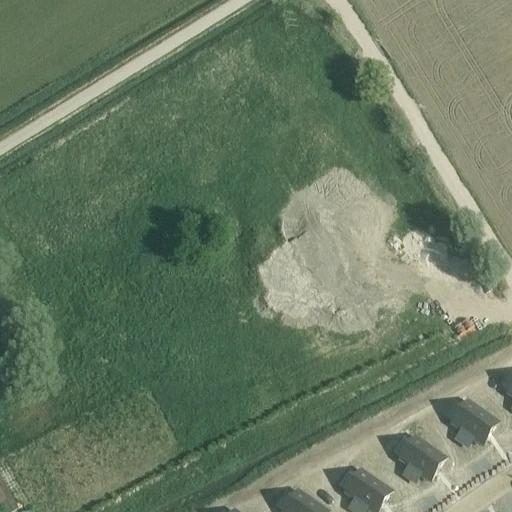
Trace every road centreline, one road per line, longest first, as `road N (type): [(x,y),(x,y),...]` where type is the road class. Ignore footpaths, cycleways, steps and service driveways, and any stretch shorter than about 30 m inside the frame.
road 1 (unknown): [(511,283),(337,0)]
road 2 (unclassified): [(245,0),(0,149)]
